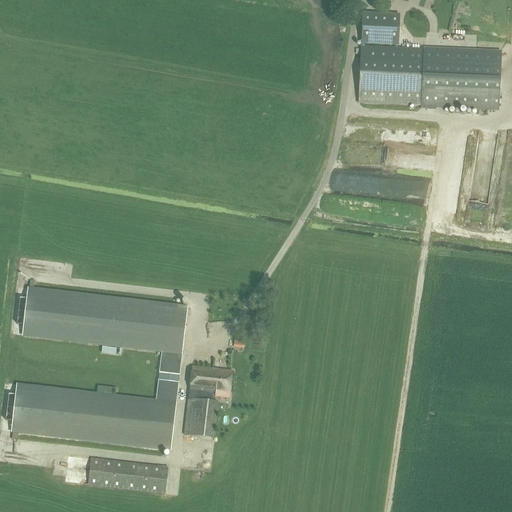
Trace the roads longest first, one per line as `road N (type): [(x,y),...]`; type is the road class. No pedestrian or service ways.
road 1 (unclassified): [(256,295),(325,178),(353,0)]
road 2 (track): [(387,511),(428,215)]
